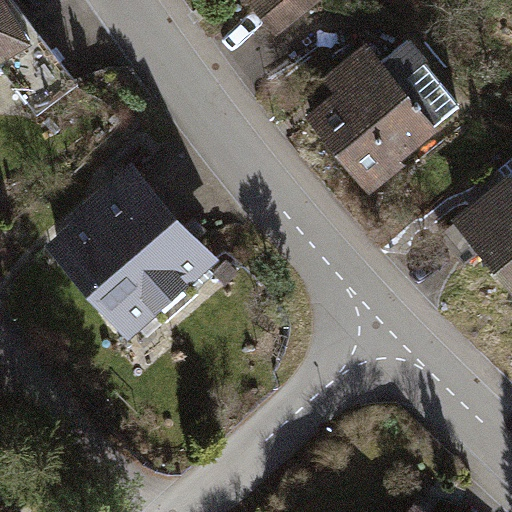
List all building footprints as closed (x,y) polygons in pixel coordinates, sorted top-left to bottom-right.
[(0,0),(0,58),(37,35),(14,0),(0,0)] [(246,0),(246,1),(276,34),(315,0),(246,0)] [(461,101),(411,34),(383,56),(367,38),(321,76),(333,86),(304,113),(369,192),(406,162),(401,155),(461,101)] [(224,256),(125,151),(33,237),(132,342),(224,256)] [(511,174),(506,167),(449,215),(511,289),(511,174)] [(430,511),(414,499),(402,511),(430,511)]
